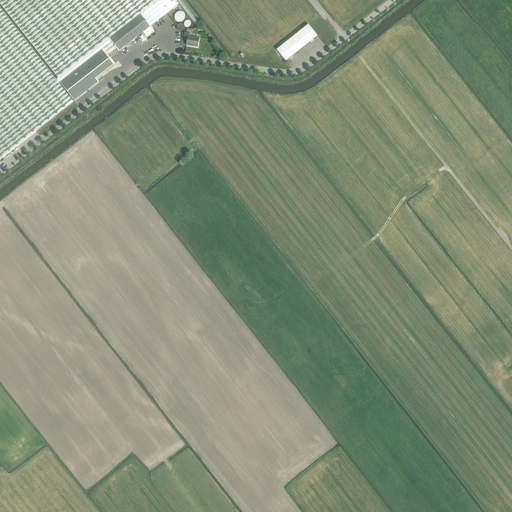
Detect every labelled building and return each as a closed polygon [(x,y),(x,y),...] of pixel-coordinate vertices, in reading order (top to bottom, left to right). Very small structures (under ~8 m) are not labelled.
[(0,0),(0,3),(58,78),(109,39),(117,32),(158,0),(0,0)] [(143,32),(151,26),(179,4),(175,0),(158,0),(117,32),(109,39),(116,48),(119,51),(143,32)] [(108,55),(116,48),(109,39),(58,78),(56,80),(0,7),(0,159),(74,102),(59,83),(60,82),(103,48),(108,55)] [(277,49),(276,49),(281,56),(286,61),(317,36),(308,24),(277,49)] [(155,31),(151,26),(143,32),(147,37),(155,31)] [(187,40),(186,45),(190,46),(190,45),(197,46),(199,38),(189,36),(190,33),(184,32),(183,39),(187,40)] [(115,64),(108,55),(103,48),(60,82),(74,101),(99,82),(96,79),(115,64)]
